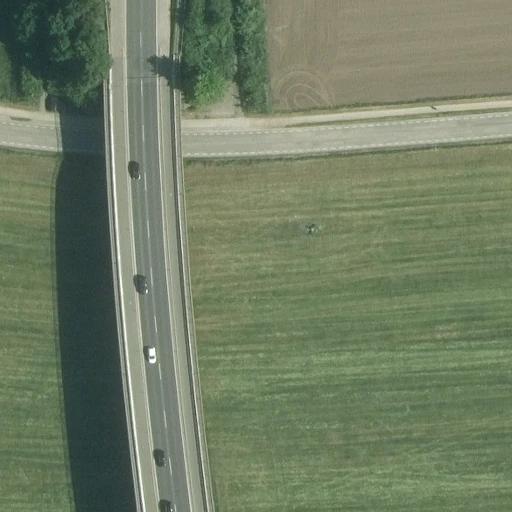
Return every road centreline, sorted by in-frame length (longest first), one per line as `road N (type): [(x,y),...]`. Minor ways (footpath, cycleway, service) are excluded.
road 1 (unclassified): [(0,133),(157,147),(511,124)]
road 2 (primary): [(138,0),(146,236),(171,511)]
